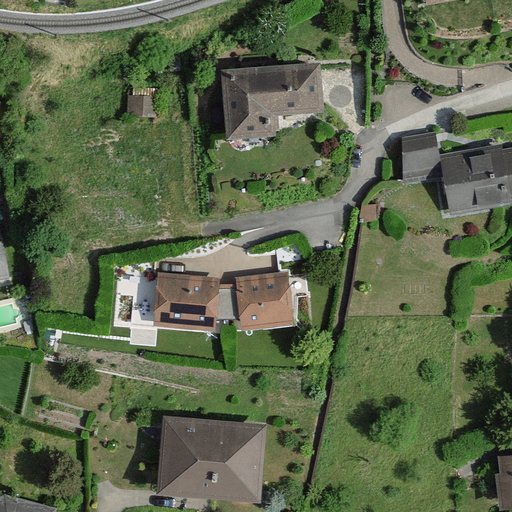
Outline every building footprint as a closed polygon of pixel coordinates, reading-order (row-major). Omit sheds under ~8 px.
[(216,69),(220,141),(274,138),(273,117),(318,114),(315,63),(216,69)] [(124,90),(123,120),(151,121),(152,92),(124,90)] [(400,141),(401,185),(441,178),(437,157),(433,135),(400,141)] [(500,145),(437,157),(441,178),(448,217),(511,204),(511,151),(502,153),(500,145)] [(214,275),(154,268),(149,320),(209,326),(214,275)] [(286,269),(231,274),(235,329),(291,325),(286,269)] [(259,423),(158,416),(152,495),(254,502),(259,423)] [(511,454),(489,457),(496,508),(511,506),(511,454)] [(0,511),(51,511),(52,511),(0,499),(0,511)]
